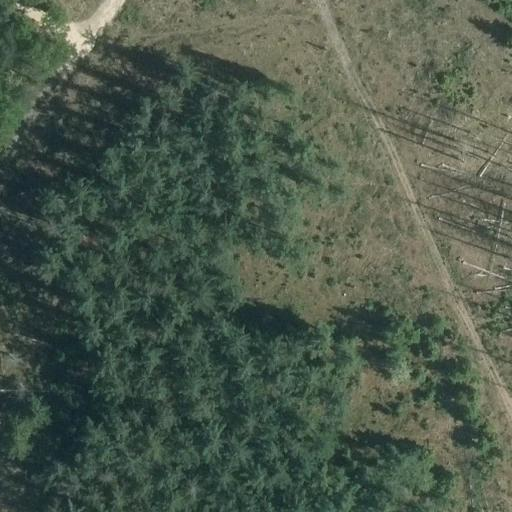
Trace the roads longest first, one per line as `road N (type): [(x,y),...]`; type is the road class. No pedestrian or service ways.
road 1 (track): [(319,0),(511,416)]
road 2 (track): [(93,30),(0,163)]
road 3 (track): [(16,0),(73,35),(93,30),(114,0)]
